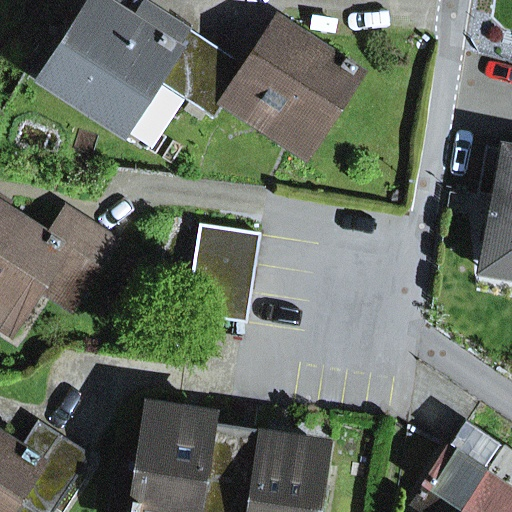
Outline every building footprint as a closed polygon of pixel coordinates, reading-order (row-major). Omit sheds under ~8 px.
[(125,135),(159,83),(185,100),(217,49),(145,3),(133,21),(100,0),(90,0),(39,79),(125,135)] [(277,22),(247,68),(224,103),(256,123),(268,104),(318,137),(359,75),(354,72),(357,68),(345,60),(342,64),(277,22)] [(214,119),(224,103),(247,68),(217,49),(185,100),(214,119)] [(305,155),(318,137),(268,104),(256,123),(305,155)] [(511,150),(503,149),(485,248),(511,253),(511,150)] [(0,324),(12,332),(43,286),(72,305),(113,242),(84,223),(65,252),(0,209),(0,324)] [(200,226),(196,256),(255,265),(260,235),(200,226)] [(480,273),(511,278),(511,253),(485,248),(480,273)] [(196,256),(191,284),(251,293),(255,265),(196,256)] [(186,314),(246,323),(251,293),(191,284),(186,314)] [(119,511),(194,511),(208,424),(209,418),(151,410),(139,491),(123,489),(119,511)] [(41,466),(10,511),(52,511),(89,456),(37,422),(18,451),(41,466)] [(469,511),(492,479),(511,493),(511,454),(466,423),(425,484),(466,511),(469,511)] [(252,511),(265,433),(208,424),(194,511),(252,511)] [(252,511),(311,511),(322,448),(265,439),(266,433),(265,433),(252,511)] [(10,511),(41,466),(18,451),(0,439),(0,511),(10,511)] [(511,511),(511,493),(492,479),(469,511),(511,511)]
